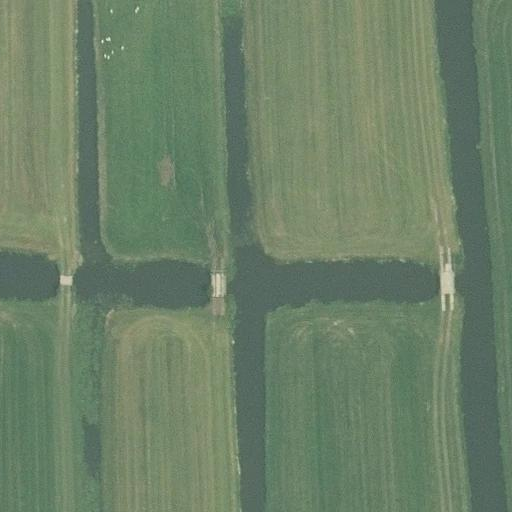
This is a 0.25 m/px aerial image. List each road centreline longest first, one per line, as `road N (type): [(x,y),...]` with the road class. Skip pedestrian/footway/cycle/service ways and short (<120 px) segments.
road 1 (track): [(54,0),(65,261)]
road 2 (track): [(64,305),(69,511)]
